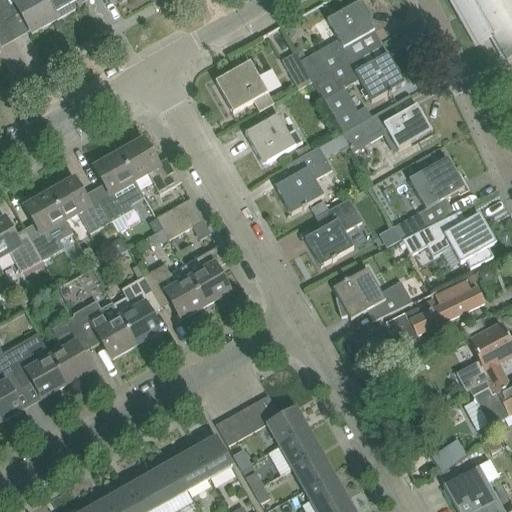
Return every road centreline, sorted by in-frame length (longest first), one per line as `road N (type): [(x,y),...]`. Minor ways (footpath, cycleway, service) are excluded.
road 1 (residential): [(0,486),(294,323)]
road 2 (residential): [(294,323),(155,65)]
road 3 (residential): [(403,511),(294,323)]
road 4 (residential): [(511,182),(422,0)]
road 5 (residential): [(0,155),(155,65)]
road 6 (residential): [(155,65),(264,0)]
